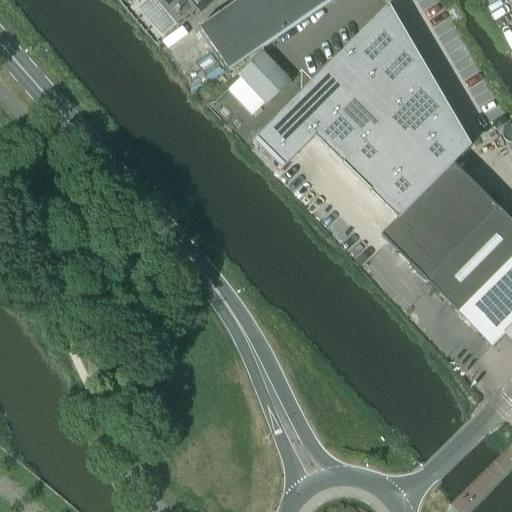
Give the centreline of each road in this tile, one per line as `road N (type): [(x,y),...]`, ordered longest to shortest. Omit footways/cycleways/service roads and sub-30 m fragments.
road 1 (secondary): [(222,298),(0,44)]
road 2 (secondary): [(222,298),(297,495)]
road 3 (secondary): [(330,478),(259,348),(222,298)]
